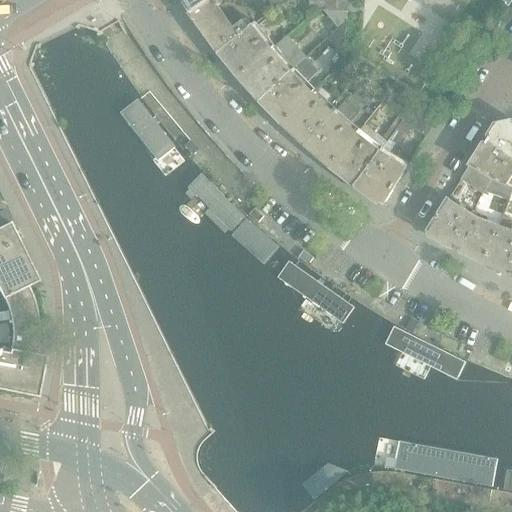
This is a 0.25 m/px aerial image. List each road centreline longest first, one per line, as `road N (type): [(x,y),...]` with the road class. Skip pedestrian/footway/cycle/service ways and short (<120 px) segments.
road 1 (residential): [(132,0),(181,76),(255,162),(387,264)]
road 2 (tertiary): [(94,309),(0,100)]
road 3 (residential): [(387,264),(497,77)]
road 4 (tertiary): [(153,491),(132,450),(132,393),(114,335),(94,309)]
road 5 (tertiary): [(94,309),(81,337),(84,457)]
road 6 (residential): [(387,264),(511,325)]
